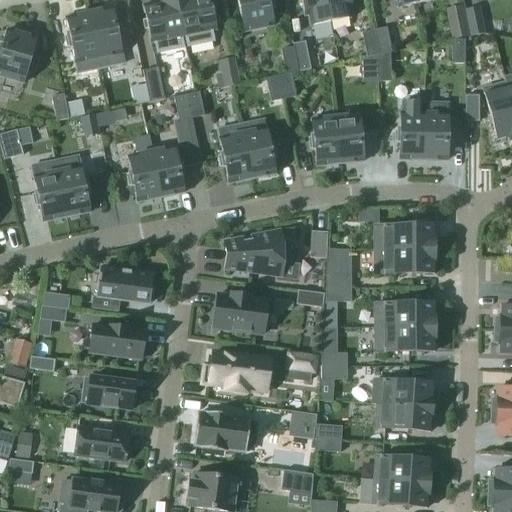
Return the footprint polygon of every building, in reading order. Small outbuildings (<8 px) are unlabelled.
[(182,38),(174,0),(156,0),(157,3),(142,6),(150,44),(155,44),(157,54),(182,49),(180,38),(182,38)] [(174,0),(182,38),(185,37),(187,48),(213,42),(210,32),(215,31),(208,0),(174,0)] [(235,0),(243,33),(272,27),(269,11),(272,10),(269,0),(235,0)] [(329,23),(324,0),(297,0),(298,1),(301,1),(304,17),(308,16),(310,27),(329,23)] [(324,0),(329,23),(349,19),(347,8),(350,7),(348,0),(324,0)] [(415,5),(414,0),(395,0),(398,9),(415,5)] [(446,12),(451,39),(467,36),(462,8),(446,12)] [(102,10),(88,13),(100,70),(122,65),(120,55),(121,55),(117,39),(120,38),(117,25),(115,26),(111,9),(103,11),(102,10)] [(465,12),(470,37),(483,35),(478,9),(465,12)] [(100,70),(88,13),(73,16),(73,17),(65,19),(68,35),(66,36),(68,49),(71,49),(74,65),(75,65),(77,74),(100,70)] [(0,78),(22,85),(35,40),(30,38),(31,35),(13,29),(12,33),(6,31),(2,47),(0,46),(0,78)] [(385,29),(373,31),(378,56),(391,53),(385,29)] [(378,56),(373,31),(361,34),(366,59),(378,56)] [(464,41),(451,41),(451,65),(464,65),(464,41)] [(292,45),(298,73),(310,70),(304,43),(292,45)] [(285,76),(290,75),(298,73),(293,48),(280,51),(285,76)] [(376,58),(378,83),(391,83),(389,56),(376,57),(376,58)] [(376,58),(360,61),(361,84),(378,83),(376,58)] [(219,63),(224,88),(239,85),(234,60),(219,63)] [(142,72),(148,104),(163,101),(157,69),(142,72)] [(290,75),(285,76),(278,77),(282,101),(295,98),(290,75)] [(278,77),(265,80),(270,103),(282,101),(278,77)] [(511,110),(505,84),(482,90),(496,141),(506,138),(508,143),(511,142),(511,110)] [(132,90),(135,105),(147,103),(144,87),(132,90)] [(198,94),(186,96),(191,120),(203,117),(198,94)] [(50,99),(55,123),(68,120),(63,96),(50,99)] [(186,96),(173,99),(178,122),(191,120),(186,96)] [(477,98),(464,98),(464,123),(477,123),(477,98)] [(82,115),(79,103),(67,106),(70,118),(82,115)] [(421,104),(401,103),(401,114),(399,114),(399,131),(396,131),(396,144),(399,144),(398,161),(407,161),(407,162),(422,162),(423,115),(421,115),(421,104)] [(95,115),(98,127),(113,124),(110,112),(95,115)] [(447,115),(423,115),(422,162),(437,163),(437,162),(446,162),(446,145),(449,145),(449,132),(446,132),(447,115)] [(357,116),(334,118),(339,166),(354,164),(354,163),(362,163),(361,146),(363,146),(362,132),(359,133),(357,116)] [(94,117),(81,120),(84,137),(97,135),(94,117)] [(334,118),(310,121),(312,138),(310,138),(311,151),(314,151),(315,167),(324,167),(339,166),(334,118)] [(178,122),(175,123),(184,168),(200,164),(191,120),(178,122)] [(265,129),(242,134),(251,181),(266,178),(265,177),(274,175),(271,159),(273,158),(271,145),(268,146),(265,129)] [(16,132),(0,135),(0,150),(3,161),(22,156),(16,132)] [(242,134),(218,139),(222,155),(219,156),(222,169),(224,169),(228,185),(236,183),(237,184),(251,181),(242,134)] [(173,148),(150,153),(160,200),(174,197),(174,196),(183,194),(179,178),(182,177),(179,164),(176,165),(173,148)] [(150,153),(127,158),(130,174),(128,175),(130,188),(133,187),(136,204),(145,202),(145,203),(160,200),(150,153)] [(79,168),(56,173),(66,219),(80,216),(80,215),(89,214),(85,197),(88,197),(85,184),(82,184),(79,168)] [(56,173),(33,177),(36,194),(34,194),(36,207),(39,207),(42,223),(51,221),(51,222),(66,219),(56,173)] [(433,227),(373,228),(373,251),(433,251),(433,227)] [(242,240),(223,243),(226,257),(224,271),(279,278),(281,264),(280,246),(281,246),(278,232),(250,238),(251,243),(242,244),(242,240)] [(326,234),(310,233),(309,259),(325,260),(326,234)] [(339,252),(326,251),(325,277),(338,277),(339,252)] [(433,251),(373,251),(373,275),(433,275),(433,251)] [(151,276),(99,269),(98,277),(97,277),(96,283),(98,283),(96,299),(92,298),(90,310),(117,314),(119,302),(147,305),(148,299),(152,300),(153,288),(149,288),(151,276)] [(325,277),(324,277),(324,290),(350,290),(349,277),(338,277),(325,277)] [(350,290),(324,290),(324,304),(350,303),(350,290)] [(295,307),(321,310),(323,296),(297,293),(295,307)] [(230,298),(216,296),(212,330),(261,336),(266,303),(249,300),(249,299),(230,296),(230,298)] [(43,297),(41,305),(50,306),(51,301),(51,298),(43,297)] [(433,305),(373,306),(374,329),(433,329),(433,305)] [(66,311),(40,308),(39,321),(64,324),(66,311)] [(499,319),(493,319),(493,332),(511,332),(511,308),(499,308),(499,319)] [(109,328),(108,329),(92,326),(88,354),(140,361),(143,333),(126,331),(109,328)] [(433,329),(374,329),(374,353),(433,353),(433,329)] [(498,345),(497,356),(511,356),(511,332),(493,332),(492,344),(498,345)] [(31,346),(19,342),(12,365),(24,369),(31,346)] [(246,391),(265,393),(269,361),(212,354),(210,367),(203,367),(201,385),(224,388),(224,392),(246,395),(246,391)] [(315,359),(287,355),(285,370),(313,374),(315,359)] [(320,355),(320,368),(345,368),(345,355),(320,355)] [(54,362),(30,359),(28,370),(52,374),(54,362)] [(345,368),(320,368),(320,381),(345,381),(345,368)] [(86,406),(129,412),(129,409),(133,410),(135,395),(131,394),(133,384),(89,378),(89,380),(83,379),(80,404),(86,405),(86,406)] [(0,389),(0,393),(19,399),(23,385),(3,379),(0,389)] [(432,386),(373,381),(371,406),(376,406),(430,409),(432,386)] [(511,390),(496,389),(495,400),(490,400),(489,413),(511,413),(511,390)] [(430,409),(376,406),(374,429),(429,433),(430,409)] [(315,416),(290,413),(287,440),(312,443),(315,416)] [(494,426),(494,437),(511,437),(511,413),(489,413),(489,426),(494,426)] [(248,422),(230,419),(230,417),(204,414),(204,416),(197,415),(193,447),(200,448),(200,450),(225,453),(225,451),(244,453),(248,422)] [(340,428),(315,426),(314,439),(340,441),(340,428)] [(127,436),(77,429),(73,457),(123,464),(123,461),(127,458),(128,450),(125,447),(127,436)] [(0,457),(6,459),(13,437),(0,433),(0,457)] [(29,437),(18,435),(15,458),(26,459),(29,437)] [(340,441),(314,439),(313,452),(339,454),(340,441)] [(429,462),(375,458),(373,482),(427,485),(429,462)] [(9,461),(7,472),(11,473),(9,485),(29,487),(30,476),(31,476),(32,464),(9,461)] [(511,471),(493,471),(492,482),(487,482),(486,495),(511,495),(511,471)] [(312,477),(282,473),(279,492),(309,496),(312,477)] [(192,475),(191,484),(188,483),(186,500),(189,500),(188,508),(215,511),(231,511),(235,490),(245,492),(246,483),(236,481),(192,475)] [(118,487),(72,481),(72,484),(62,482),(61,492),(70,494),(69,509),(92,511),(114,511),(115,504),(121,505),(123,491),(117,490),(118,487)] [(427,485),(373,482),(371,505),(426,509),(427,485)] [(511,511),(511,495),(486,495),(486,507),(491,508),(490,511),(511,511)] [(335,511),(336,504),(310,502),(309,511),(335,511)]
